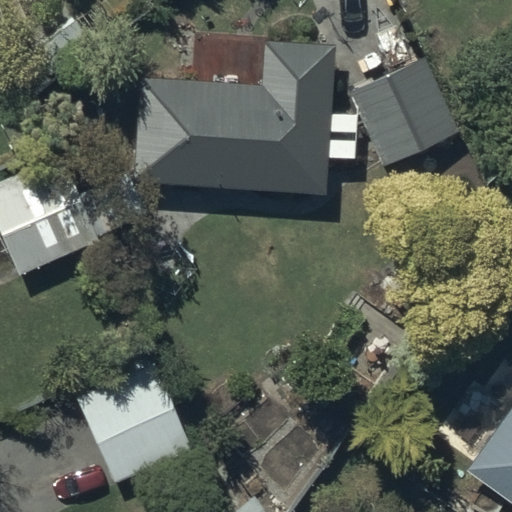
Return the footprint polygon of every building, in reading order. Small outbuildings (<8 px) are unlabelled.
[(88,37),(70,15),(32,43),(49,66),(88,37)] [(133,64),(127,167),(319,179),(321,144),(347,146),(350,100),(323,99),(327,35),(257,31),(255,71),(133,64)] [(344,80),(377,156),(452,123),(418,47),(344,80)] [(54,147),(0,171),(0,239),(11,264),(91,228),(54,147)] [(73,388),(111,473),(187,439),(149,354),(73,388)] [(511,406),(466,472),(511,503),(511,406)] [(267,511),(251,492),(233,508),(236,511),(267,511)]
